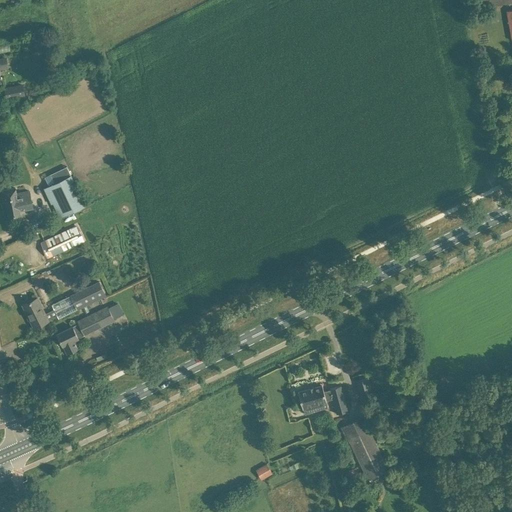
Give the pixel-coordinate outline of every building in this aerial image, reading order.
[(7,98),(10,97),(25,94),(23,85),(5,88),(7,98)] [(71,176),(49,186),(63,216),(85,205),(71,176)] [(4,201),(5,200),(9,216),(21,214),(20,210),(33,208),(29,190),(16,193),(15,188),(1,190),(4,201)] [(77,228),(42,244),(47,255),(83,239),(77,228)] [(31,278),(33,281),(44,277),(42,273),(31,278)] [(54,309),(45,313),(37,298),(23,305),(34,328),(48,321),(58,316),(59,318),(106,295),(99,281),(52,305),(54,309)] [(72,326),(66,330),(56,334),(62,346),(63,346),(67,354),(70,352),(71,355),(77,352),(76,349),(79,348),(75,340),(78,338),(76,333),(81,330),(84,335),(115,320),(107,306),(77,321),(78,324),(72,327),(72,326)] [(298,398),(300,399),(304,414),(328,407),(326,400),(332,399),(337,414),(348,411),(341,385),(330,388),(330,390),(324,391),(322,385),(314,387),(307,389),(298,392),(298,393),(297,395),(298,398)] [(388,470),(363,417),(343,427),(368,480),(380,474),(386,471),(388,470)] [(256,470),(261,480),(272,473),(267,463),(256,470)] [(386,471),(380,474),(382,480),(389,476),(386,471)]
